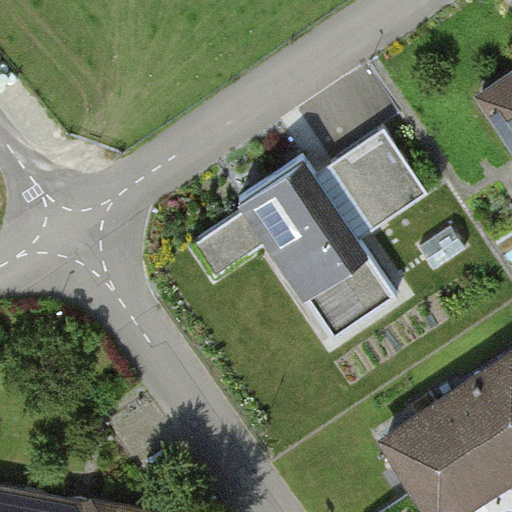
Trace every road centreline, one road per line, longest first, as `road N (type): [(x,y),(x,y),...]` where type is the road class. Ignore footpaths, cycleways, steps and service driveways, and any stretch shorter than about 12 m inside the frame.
road 1 (residential): [(419,0),(78,231)]
road 2 (residential): [(78,231),(280,511)]
road 3 (track): [(0,124),(78,231)]
